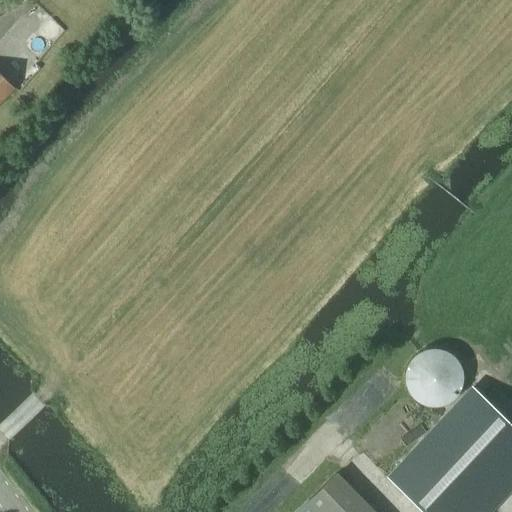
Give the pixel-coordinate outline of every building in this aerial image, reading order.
[(0,101),(14,88),(0,74),(0,101)] [(460,381),(461,375),(460,369),(458,364),(455,359),(452,355),(447,351),(442,349),(436,347),(431,347),(425,348),(420,349),(415,352),(410,356),(407,360),(404,366),(403,371),(403,377),(403,382),(405,388),(408,393),(412,397),(416,401),(421,403),(427,405),(433,405),(438,404),(444,402),(449,400),(453,396),(456,391),(459,386),(460,381)] [(481,511),(511,479),(511,427),(474,391),(391,480),(425,511),(481,511)] [(379,448),(382,443),(383,438),(382,433),(379,429),(375,426),(370,424),(365,424),(360,426),(356,429),(354,434),(353,439),(354,444),(357,448),(361,451),(366,453),(371,453),(375,451),(379,448)] [(373,511),(336,474),(296,511),(373,511)]
